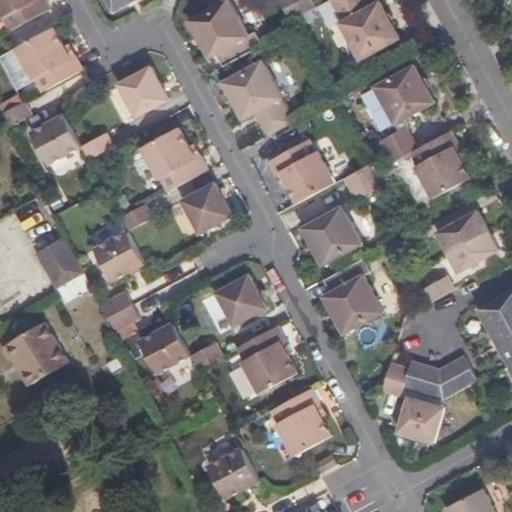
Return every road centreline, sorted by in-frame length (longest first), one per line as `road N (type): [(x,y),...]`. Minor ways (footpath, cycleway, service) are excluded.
road 1 (residential): [(267,235),(157,29),(106,55),(76,0)]
road 2 (residential): [(393,494),(267,235)]
road 3 (residential): [(511,126),(442,0)]
road 4 (residential): [(393,494),(511,429)]
